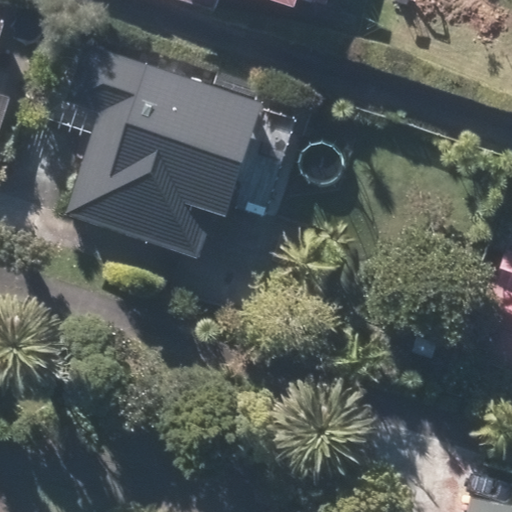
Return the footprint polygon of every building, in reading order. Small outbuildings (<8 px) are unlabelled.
[(292,0),(297,1),(297,0),(174,0),(220,13),(223,0),(292,0)] [(0,134),(14,93),(0,88),(0,33),(3,24),(0,22),(0,134)] [(300,97),(89,40),(66,126),(89,133),(66,217),(207,255),(226,185),(273,198),(300,97)] [(511,353),(511,207),(509,207),(472,342),(511,353)] [(511,511),(511,509),(467,501),(465,511),(511,511)]
